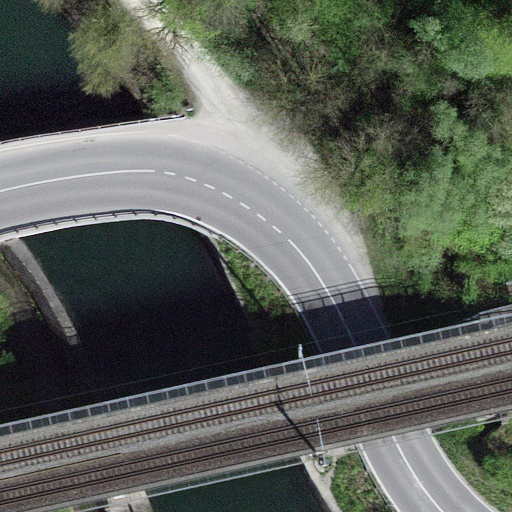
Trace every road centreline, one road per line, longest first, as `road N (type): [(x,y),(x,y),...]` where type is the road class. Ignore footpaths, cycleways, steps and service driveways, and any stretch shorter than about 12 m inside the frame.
road 1 (tertiary): [(442,511),(390,432),(314,267),(262,212),(214,182),(160,168),(94,172),(0,193)]
road 2 (track): [(145,0),(183,44),(216,102),(222,139),(214,182)]
